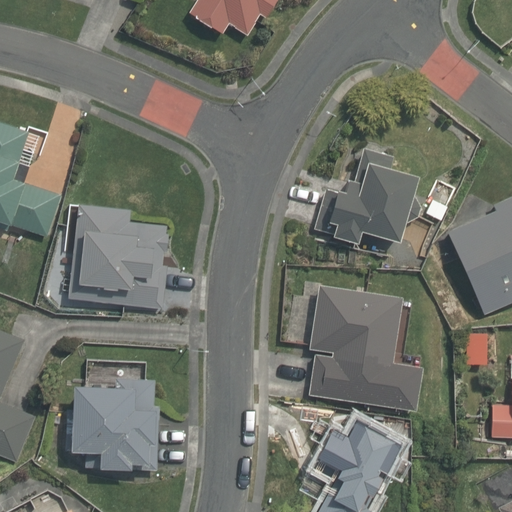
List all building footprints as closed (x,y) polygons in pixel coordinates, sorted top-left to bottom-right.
[(197,0),(190,12),(224,32),(230,23),(247,34),(260,12),(267,17),(277,0),(197,0)] [(0,219),(45,236),(61,193),(28,181),(27,182),(22,181),(28,164),(18,160),(28,130),(0,119),(0,219)] [(375,231),(409,242),(428,182),(361,161),(351,194),(326,187),(312,231),(370,249),(375,231)] [(459,184),(438,178),(428,215),(448,221),(459,184)] [(511,197),(492,205),(497,217),(454,233),(486,317),(511,307),(511,197)] [(117,305),(160,309),(165,266),(160,266),(161,253),(165,253),(167,235),(164,234),(164,226),(127,222),(128,211),(101,207),(99,226),(76,224),(68,288),(119,293),(117,305)] [(409,300),(376,295),(374,305),(343,300),(338,332),(330,331),(326,352),(318,350),(310,396),(423,416),(431,370),(398,364),(409,300)] [(0,453),(16,460),(35,415),(0,401),(0,397),(24,339),(0,329),(0,453)] [(127,469),(157,470),(159,405),(153,405),(154,379),(115,378),(115,385),(74,384),(71,450),(100,451),(100,467),(127,468),(127,469)] [(511,405),(495,405),(494,437),(511,437),(511,405)] [(369,511),(405,441),(370,423),(361,441),(332,427),(311,470),(334,482),(320,511),(369,511)]
